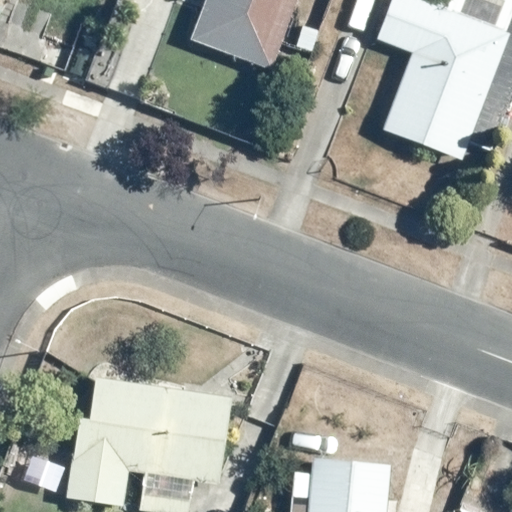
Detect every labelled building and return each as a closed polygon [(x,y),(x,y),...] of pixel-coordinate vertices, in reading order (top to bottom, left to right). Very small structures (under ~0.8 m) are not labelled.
[(178,0),(180,0),(179,0),(203,0),(187,47),(268,76),(294,0),(178,0)] [(511,16),(511,0),(390,0),(376,41),(411,54),(381,135),(459,163),(511,16)] [(103,30),(55,12),(46,34),(9,20),(0,44),(0,53),(82,84),(103,30)] [(229,395),(87,374),(69,498),(121,506),(126,468),(142,470),(136,510),(151,511),(186,511),(192,478),(217,481),(229,395)] [(388,511),(393,462),(316,455),(310,511),(388,511)]
